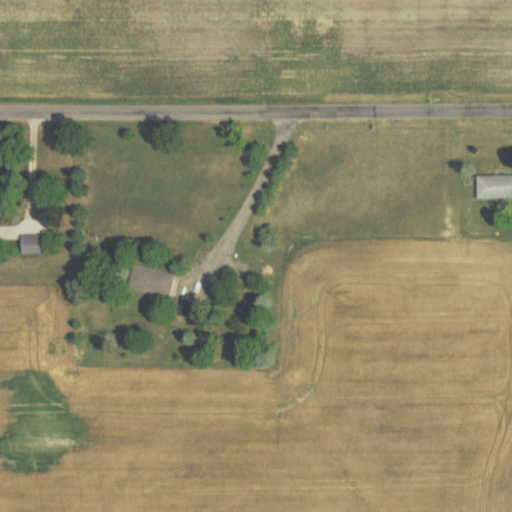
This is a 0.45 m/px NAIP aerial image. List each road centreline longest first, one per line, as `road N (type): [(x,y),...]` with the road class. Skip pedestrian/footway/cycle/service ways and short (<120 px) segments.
road 1 (tertiary): [(280,114),(0,114)]
road 2 (tertiary): [(511,114),(280,114)]
